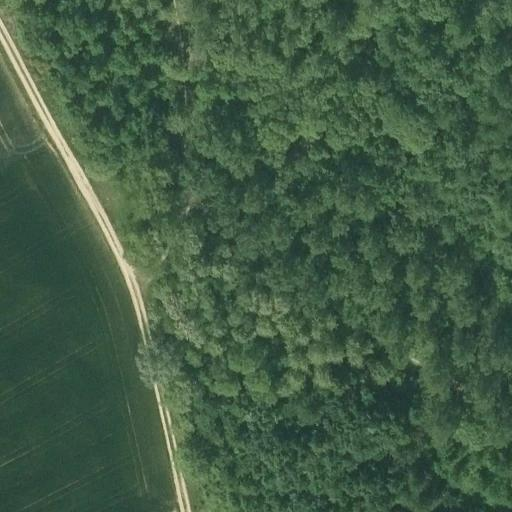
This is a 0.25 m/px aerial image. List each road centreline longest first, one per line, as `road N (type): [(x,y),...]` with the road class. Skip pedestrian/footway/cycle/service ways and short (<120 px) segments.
road 1 (track): [(177,157),(407,328),(511,392)]
road 2 (track): [(0,3),(133,252)]
road 3 (track): [(190,511),(148,311)]
